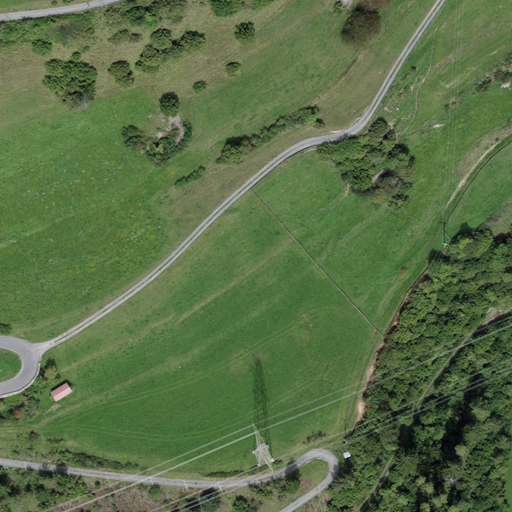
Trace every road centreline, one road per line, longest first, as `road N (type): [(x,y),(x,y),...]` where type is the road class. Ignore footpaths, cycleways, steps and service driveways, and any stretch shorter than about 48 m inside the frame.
road 1 (track): [(34,357),(153,282),(294,156),(356,136),(446,0)]
road 2 (track): [(295,511),(341,478),(325,457),(242,487),(184,488),(0,464)]
road 3 (track): [(511,317),(475,341),(439,381),(363,511)]
road 4 (track): [(0,21),(127,0)]
